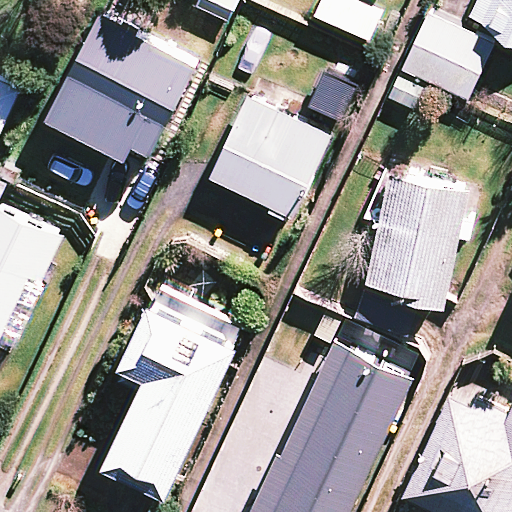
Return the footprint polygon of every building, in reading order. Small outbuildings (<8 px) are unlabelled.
[(96,116),(111,86),(152,107),(157,96),(186,110),(210,61),(151,31),(161,10),(140,0),(106,0),(58,98),(96,116)] [(511,0),(479,0),(476,8),(511,23),(511,0)] [(434,73),(471,90),(496,37),(429,6),(405,60),(434,73)] [(434,73),(405,60),(388,96),(417,109),(434,73)] [(365,78),(338,66),(322,101),(349,113),(365,78)] [(0,135),(26,80),(0,68),(0,135)] [(335,125),(253,88),(216,168),(298,206),(335,125)] [(485,185),(395,165),(382,162),(370,214),(384,217),(362,313),(415,325),(423,291),(449,296),(464,228),(475,230),(485,185)] [(0,436),(33,364),(10,354),(67,229),(1,199),(0,201),(0,436)] [(252,318),(162,277),(128,351),(153,362),(113,449),(178,479),(252,318)] [(290,511),(344,511),(416,365),(338,327),(256,496),(290,511)] [(452,395),(408,491),(453,511),(511,511),(511,383),(498,377),(483,409),(452,395)]
